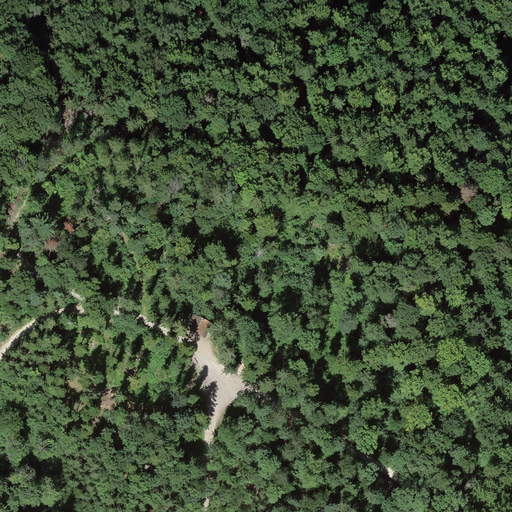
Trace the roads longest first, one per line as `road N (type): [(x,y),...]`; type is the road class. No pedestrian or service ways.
road 1 (track): [(511,378),(419,205),(385,185),(257,147),(187,136),(77,149),(34,187),(14,248),(31,284),(97,321)]
road 2 (track): [(210,377),(279,405),(405,481),(434,511)]
road 3 (track): [(0,358),(39,329),(122,322),(189,338),(210,377)]
road 4 (track): [(210,377),(202,511)]
